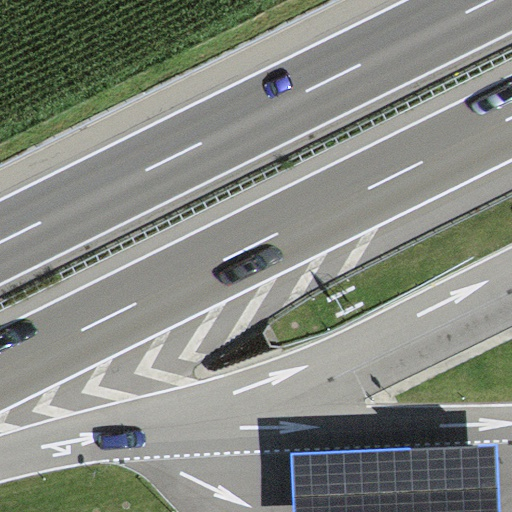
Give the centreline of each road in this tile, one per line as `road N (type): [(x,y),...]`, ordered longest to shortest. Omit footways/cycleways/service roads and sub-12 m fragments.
road 1 (motorway): [(0,370),(511,117)]
road 2 (motorway): [(490,0),(0,242)]
